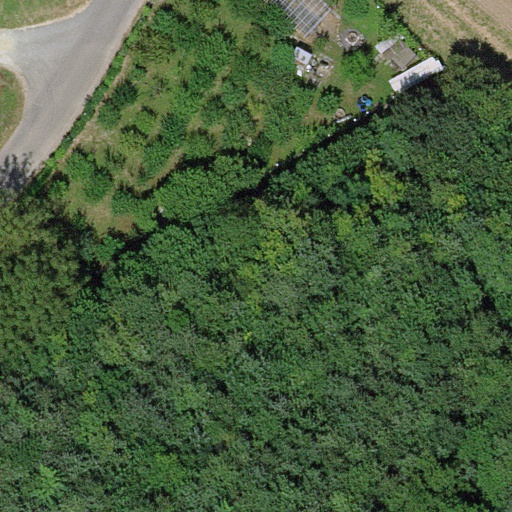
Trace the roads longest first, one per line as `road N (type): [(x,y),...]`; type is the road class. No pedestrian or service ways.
road 1 (track): [(0,352),(55,339),(425,111)]
road 2 (residential): [(120,0),(105,39),(0,172)]
